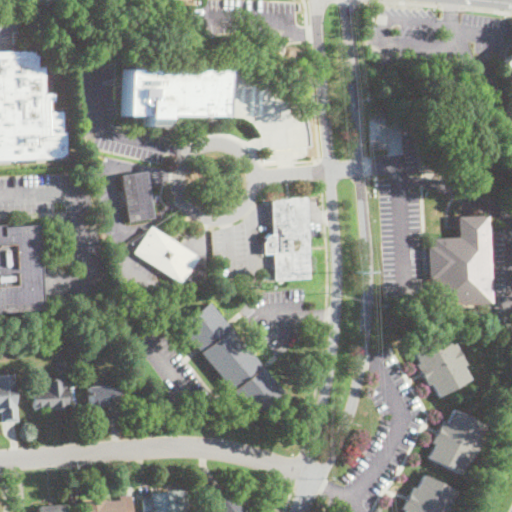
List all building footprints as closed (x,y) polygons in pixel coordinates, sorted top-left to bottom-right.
[(0,50),(25,49),(25,51),(30,51),(30,54),(34,54),(35,66),(42,66),(43,93),(53,92),(53,100),(49,100),(50,111),(61,110),(62,131),(65,131),(66,156),(0,159),(0,50)] [(511,125),(504,125),(509,88),(507,88),(503,70),(504,70),(500,63),(511,53),(511,125)] [(219,116),(161,115),(161,122),(160,125),(143,126),(142,125),(141,123),(141,115),(120,115),(120,69),(220,70),(219,116)] [(148,195),(151,194),(152,201),(149,201),(152,216),(127,221),(119,175),(144,171),(148,195)] [(308,278),(274,280),(272,253),(263,254),(262,243),(264,240),(261,237),(265,233),(268,236),(270,234),(271,234),(269,200),(303,198),(308,278)] [(483,214),(488,302),(435,305),(433,278),(427,278),(427,246),(432,246),(431,238),(457,237),(455,216),(483,214)] [(0,312),(39,309),(32,224),(0,225),(0,312)] [(195,257),(179,282),(133,252),(149,227),(195,257)] [(281,391),(251,416),(177,326),(206,302),(281,391)] [(487,318),(472,319),(471,313),(482,312),(483,310),(484,309),(486,310),(487,318)] [(440,333),(447,345),(450,343),(455,352),(449,355),(451,359),(457,356),(462,364),(459,366),(467,380),(436,397),(429,384),(426,386),(421,377),(426,374),(424,371),(419,373),(414,365),(417,363),(410,350),(440,333)] [(0,374),(13,374),(16,421),(1,422),(0,412),(0,374)] [(62,378),(63,389),(65,388),(67,409),(50,410),(50,408),(32,410),(31,390),(45,389),(44,379),(62,378)] [(118,403),(102,403),(102,409),(96,409),(96,406),(88,406),(87,386),(117,384),(118,403)] [(450,409),(482,426),(475,439),(478,441),(474,450),(468,447),(467,450),(472,453),(467,462),(464,460),(457,474),(426,458),(433,445),(430,443),(434,434),(439,437),(441,433),(436,430),(441,422),(443,423),(450,409)] [(420,475),(452,491),(445,504),(449,506),(446,511),(402,511),(403,511),(399,509),(404,500),(410,503),(412,499),(406,496),(410,487),(413,489),(420,475)] [(245,511),(218,511),(211,501),(229,488),(245,511)] [(168,492),(168,495),(185,494),(186,511),(142,511),(141,498),(150,498),(150,494),(168,492)] [(105,500),(105,502),(122,501),(122,511),(80,511),(80,502),(105,500)]
